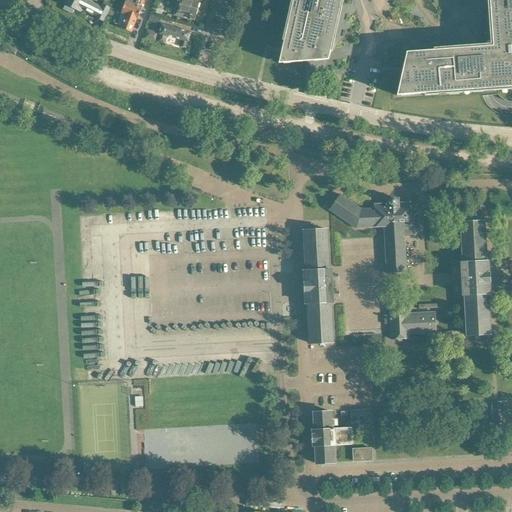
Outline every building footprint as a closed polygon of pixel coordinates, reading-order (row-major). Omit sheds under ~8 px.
[(65,5),(63,9),(72,14),(74,9),(81,13),(84,8),(97,15),(96,18),(103,22),(111,8),(110,7),(112,3),(105,0),(103,4),(102,4),(101,6),(89,0),(66,0),(64,4),(65,5)] [(126,15),(121,28),(131,32),(136,19),(138,19),(142,7),(142,6),(144,0),(134,0),(133,3),(126,0),(121,13),(126,15)] [(177,0),(177,3),(176,2),(173,15),(182,18),(184,14),(195,17),(199,2),(194,1),(194,0),(177,0)] [(511,0),(292,0),(278,63),(306,61),(304,74),(403,66),(397,96),(425,94),(435,93),(449,92),(459,91),(473,90),(484,90),(497,89),(508,88),(511,87),(511,0)] [(150,15),(148,21),(160,24),(161,18),(150,15)] [(144,38),(157,42),(165,44),(166,36),(181,40),(179,47),(186,49),(190,32),(161,24),(159,33),(146,30),(144,38)] [(11,47),(8,51),(14,56),(17,52),(11,47)] [(340,195),(329,210),(356,228),(384,227),(387,274),(406,273),(404,236),(419,235),(418,215),(411,215),(411,203),(399,203),(398,199),(396,199),(395,198),(389,199),(389,200),(386,201),(387,205),(375,205),(375,209),(361,210),(340,195)] [(461,268),(455,268),(455,273),(461,273),(462,285),(456,286),(456,291),(462,290),(463,295),(465,295),(467,335),(490,334),(488,294),(490,294),(488,262),(486,262),(484,222),(461,223),(463,263),(461,263),(461,268)] [(306,271),(304,271),(306,304),(308,303),(310,344),(333,342),(331,302),(333,302),(333,297),(339,297),(338,292),(332,292),(332,280),(338,280),(338,275),(332,275),(331,270),(329,270),(327,230),(304,231),(306,271)] [(390,315),(384,316),(385,325),(390,324),(391,339),(409,338),(409,334),(436,333),(434,313),(420,314),(408,314),(408,309),(390,310),(390,315)] [(504,403),(492,403),(493,428),(505,428),(504,403)] [(369,410),(351,411),(352,423),(359,422),(359,421),(364,420),(365,422),(370,422),(369,410)] [(314,430),(312,431),(313,446),(315,446),(316,464),(334,463),(333,445),(352,444),(351,429),(334,429),(334,425),(337,425),(337,420),(331,420),(331,412),(313,413),(314,430)] [(372,448),(353,449),(354,461),(372,460),(372,448)]
